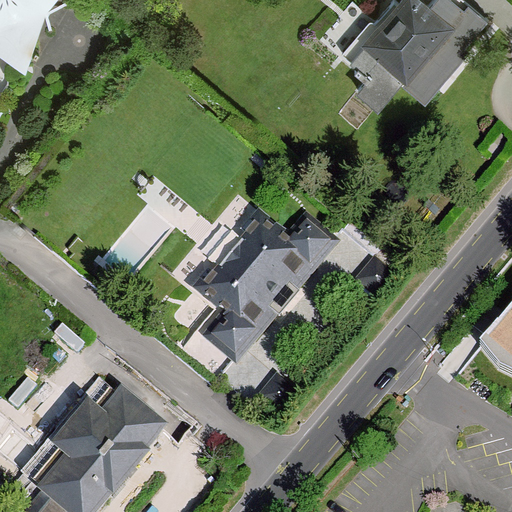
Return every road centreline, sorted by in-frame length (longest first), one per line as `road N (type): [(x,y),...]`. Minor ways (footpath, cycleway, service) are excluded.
road 1 (residential): [(289,484),(0,233)]
road 2 (tertiary): [(289,484),(511,218)]
